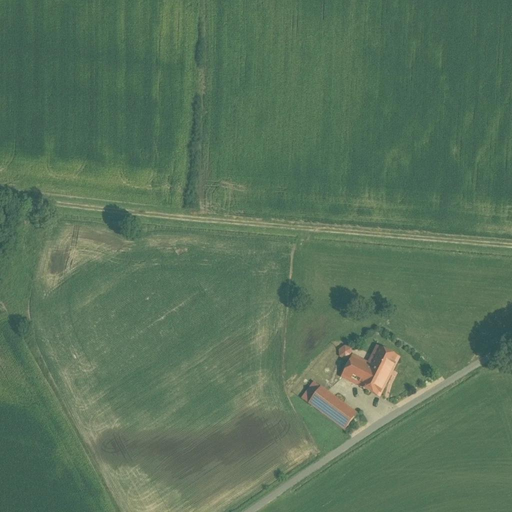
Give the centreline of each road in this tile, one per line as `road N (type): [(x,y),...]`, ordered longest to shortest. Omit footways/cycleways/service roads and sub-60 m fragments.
road 1 (track): [(0,191),(511,241)]
road 2 (unclassified): [(511,340),(252,511)]
